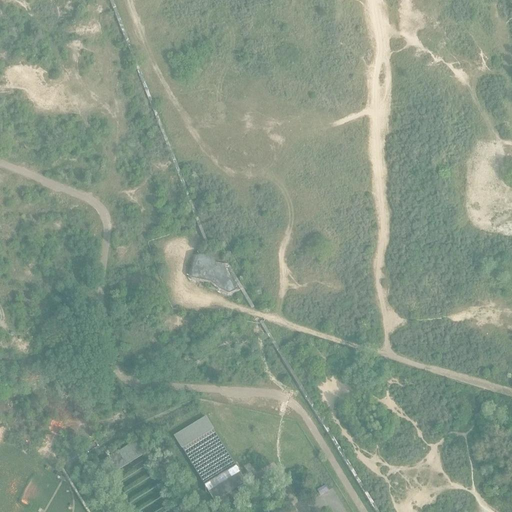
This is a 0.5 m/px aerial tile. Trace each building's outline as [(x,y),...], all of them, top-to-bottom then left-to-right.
[(108,0),(199,228),(216,271),(228,271),(251,310),(254,309),(230,267),(218,267),(202,226),(112,0),(108,0)] [(475,200),(479,222),(482,222),(493,184),(493,153),(481,152),(478,154),(476,156),(475,200)] [(201,259),(193,260),(190,283),(211,287),(219,295),(228,299),(241,294),(227,271),(216,271),(211,259),(201,259)] [(263,321),(259,323),(374,511),(379,511),(266,325),(263,321)] [(182,449),(213,430),(214,429),(206,416),(174,436),(182,449)] [(148,466),(143,457),(145,455),(144,454),(143,454),(135,442),(98,464),(107,478),(108,478),(114,487),(148,466)] [(214,502),(246,482),(236,466),(204,486),(214,502)]
